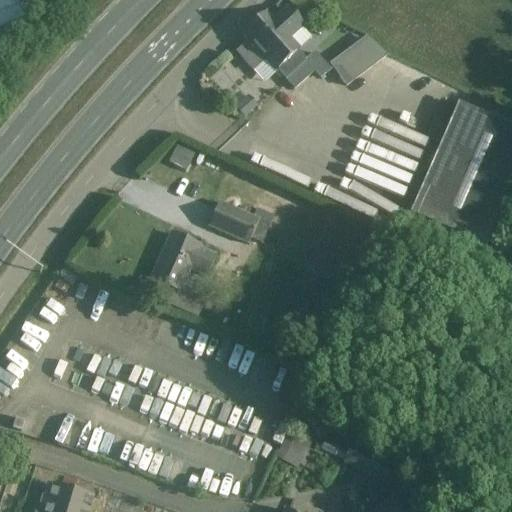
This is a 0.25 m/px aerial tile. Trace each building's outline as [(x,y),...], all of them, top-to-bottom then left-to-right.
[(14,0),(0,0),(0,25),(22,17),(14,0)] [(303,28),(286,10),(274,21),(266,14),(242,36),(247,42),(236,52),(253,72),(265,61),(276,73),(278,71),(295,89),(314,72),(321,79),(330,71),(315,54),(306,62),(297,53),(300,50),(290,39),(303,28)] [(387,55),(366,37),(329,64),(346,87),(387,55)] [(462,110),(447,103),(431,140),(446,147),(415,217),(489,250),(511,197),(511,128),(463,107),(462,110)] [(188,170),(195,153),(178,146),(171,164),(188,170)] [(259,220),(219,203),(208,228),(248,246),(259,220)] [(201,248),(173,236),(153,281),(181,293),(191,271),(209,278),(217,258),(200,250),(201,248)] [(140,279),(127,291),(137,301),(149,288),(140,279)] [(314,440),(294,429),(278,457),(298,469),(314,440)] [(344,465),(368,477),(379,454),(356,442),(344,465)] [(402,466),(379,454),(368,477),(391,488),(402,466)] [(0,509),(0,508),(9,483),(0,480),(0,509)] [(44,511),(90,511),(94,500),(52,487),(44,511)]
